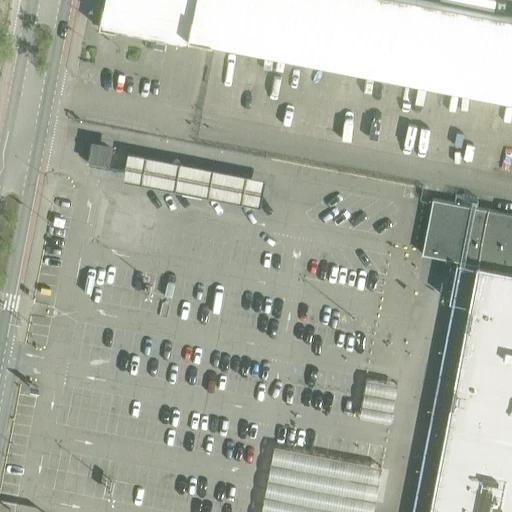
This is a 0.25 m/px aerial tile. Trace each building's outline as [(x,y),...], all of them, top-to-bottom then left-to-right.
[(511,16),(429,0),(104,0),(100,26),(186,43),(188,36),(511,99),(511,16)] [(109,165),(112,149),(91,145),(87,161),(109,165)] [(141,152),(127,150),(121,180),(135,182),(162,188),(190,193),(217,198),(245,204),(258,206),(264,176),(250,174),(223,168),(196,163),(168,158),(141,152)] [(511,511),(511,212),(432,197),(421,252),(461,259),(428,431),(427,431),(425,431),(424,431),(423,432),(422,433),(421,434),(421,435),(421,436),(420,437),(420,438),(421,440),(421,441),(422,442),(423,443),(424,443),(425,444),(412,511),(511,511)] [(398,383),(366,377),(358,419),(390,425),(398,383)] [(357,461),(274,445),(260,511),(372,511),(375,502),(382,466),(357,461)]
